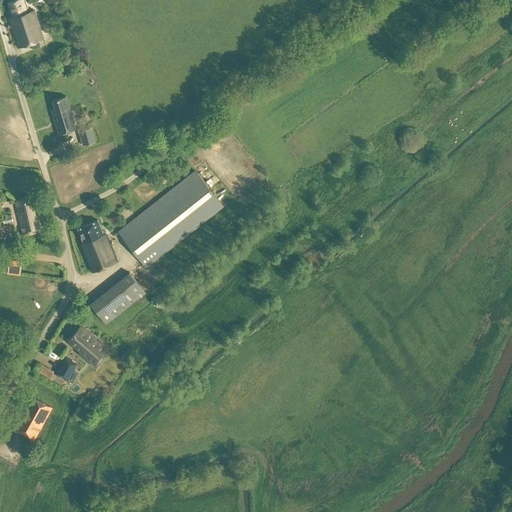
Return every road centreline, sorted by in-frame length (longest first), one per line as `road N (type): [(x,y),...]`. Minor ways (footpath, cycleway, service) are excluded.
road 1 (unclassified): [(0,411),(68,292),(59,217)]
road 2 (unclassified): [(59,217),(0,23)]
road 3 (unclassified): [(204,118),(129,179),(59,217)]
